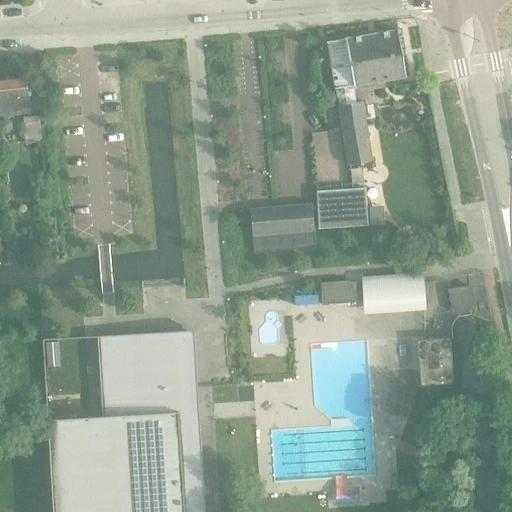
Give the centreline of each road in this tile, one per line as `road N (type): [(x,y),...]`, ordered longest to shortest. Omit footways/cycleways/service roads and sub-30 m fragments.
road 1 (residential): [(60,24),(384,0)]
road 2 (tertiary): [(462,0),(454,38),(492,200),(509,239)]
road 3 (tertiary): [(511,167),(486,18),(470,0)]
